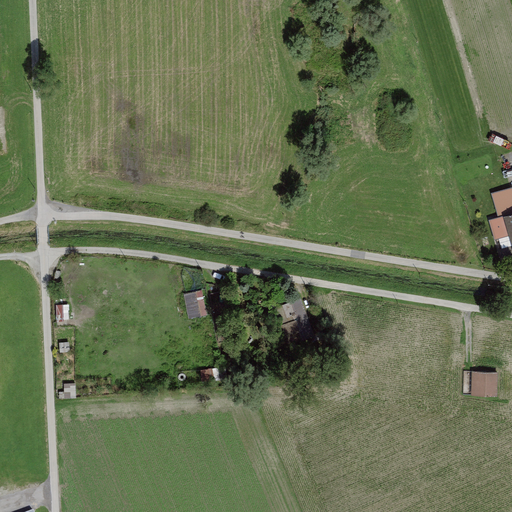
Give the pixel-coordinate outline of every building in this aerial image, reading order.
[(511,185),(491,192),(497,215),(511,210),(511,185)] [(511,210),(497,215),(488,218),(494,238),(508,234),(511,245),(511,210)] [(203,288),(185,292),(190,317),(209,313),(203,288)] [(301,298),(274,306),(286,342),(313,334),(301,298)] [(57,319),(70,319),(70,303),(58,302),(57,319)] [(204,370),(205,379),(218,377),(216,368),(204,370)] [(498,372),(464,370),(463,392),(497,394),(498,372)] [(76,397),(77,382),(65,382),(65,397),(76,397)]
